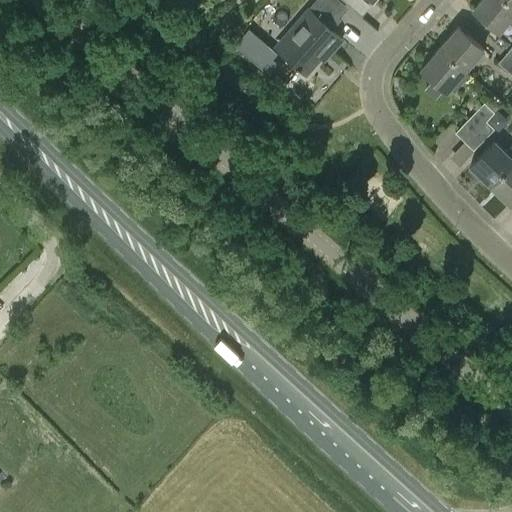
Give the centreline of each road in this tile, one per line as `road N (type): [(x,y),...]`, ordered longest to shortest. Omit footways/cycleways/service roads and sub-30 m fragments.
road 1 (unclassified): [(511,407),(40,0)]
road 2 (primary): [(423,511),(0,118)]
road 3 (residential): [(511,265),(393,140),(374,108),(376,66),(430,0)]
